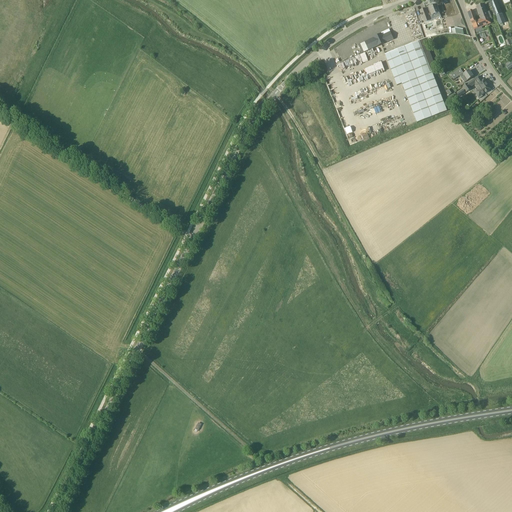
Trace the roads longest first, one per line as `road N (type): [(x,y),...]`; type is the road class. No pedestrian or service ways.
road 1 (primary): [(179,506),(341,444),(511,410)]
road 2 (tertiary): [(193,239),(253,122),(284,83),(353,28),(416,0)]
road 3 (tertiary): [(56,511),(193,239)]
road 4 (unclassified): [(193,239),(0,112)]
road 5 (track): [(258,457),(137,350)]
road 6 (unknown): [(321,51),(338,71),(400,43),(388,10)]
